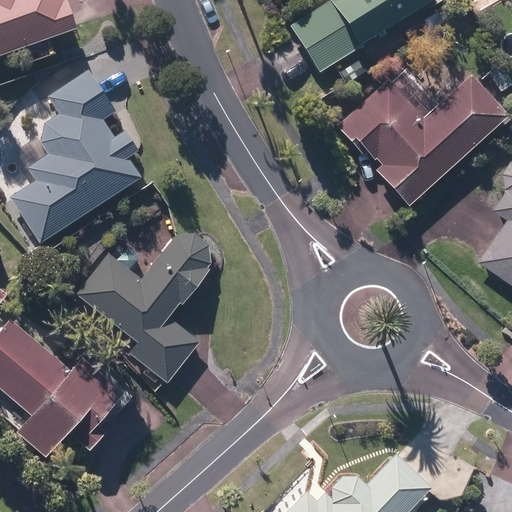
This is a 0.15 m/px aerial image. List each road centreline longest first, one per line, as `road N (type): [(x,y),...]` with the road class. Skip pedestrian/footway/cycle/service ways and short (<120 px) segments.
road 1 (residential): [(174,0),(203,70),(271,188),(345,276)]
road 2 (residential): [(340,347),(156,511)]
road 3 (residential): [(345,276),(376,266),(406,280),(420,310),(410,341)]
